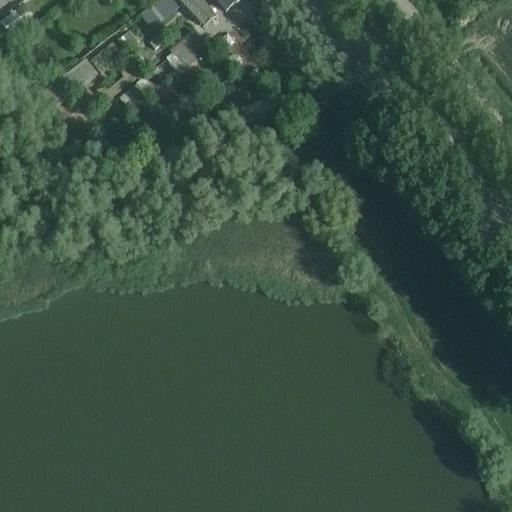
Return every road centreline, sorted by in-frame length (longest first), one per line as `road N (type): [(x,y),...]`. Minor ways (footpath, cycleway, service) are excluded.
road 1 (secondary): [(511,246),(356,49)]
road 2 (unclassified): [(356,49),(434,47),(511,141)]
